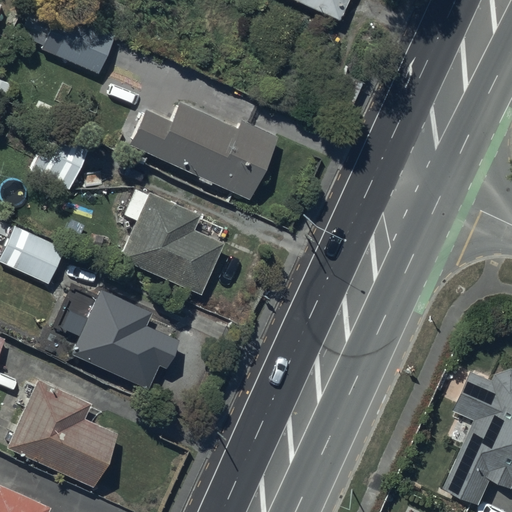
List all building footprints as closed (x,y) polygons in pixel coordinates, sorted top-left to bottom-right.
[(308,0),(335,12),(340,0),(308,0)] [(56,8),(39,46),(95,70),(112,32),(56,8)] [(167,113),(142,102),(126,138),(245,193),(274,130),(238,113),(234,121),(176,95),(167,113)] [(47,119),(27,165),(66,182),(86,136),(47,119)] [(145,187),(132,181),(121,207),(133,212),(117,251),(199,286),(221,237),(190,223),(197,207),(146,185),(145,187)] [(12,218),(0,245),(0,257),(45,277),(62,240),(12,218)] [(98,281),(67,346),(144,382),(156,358),(162,361),(175,332),(142,317),(148,304),(98,281)] [(511,362),(500,367),(495,378),(473,368),(457,401),(481,412),(449,479),(478,493),(490,468),(511,478),(511,362)] [(88,396),(35,372),(3,439),(90,479),(114,427),(81,412),(88,396)] [(45,493),(0,473),(0,511),(41,511),(37,510),(45,493)]
